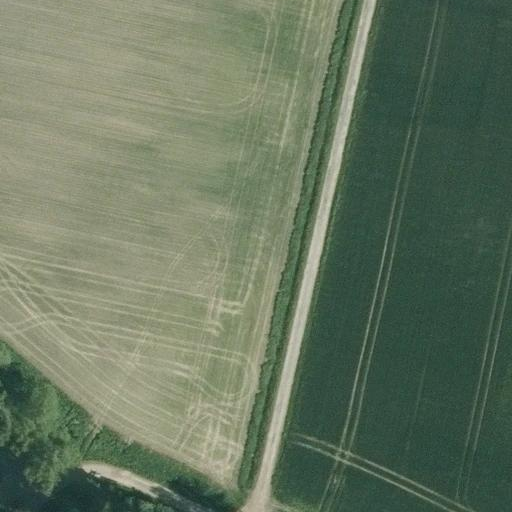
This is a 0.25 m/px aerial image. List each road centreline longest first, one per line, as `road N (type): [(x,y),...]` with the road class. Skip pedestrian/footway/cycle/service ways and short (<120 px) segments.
road 1 (unclassified): [(258,511),(360,0)]
road 2 (track): [(194,511),(100,466),(44,511)]
